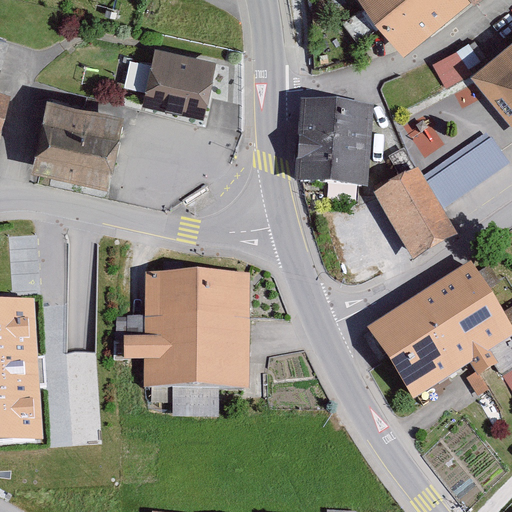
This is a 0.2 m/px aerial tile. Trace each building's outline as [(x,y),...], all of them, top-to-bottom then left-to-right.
[(370,0),(407,49),(472,0),(479,0),(484,5),(490,0),(370,0)] [(511,48),(480,76),(511,114),(511,48)] [(218,61),(162,50),(151,105),(207,116),(218,61)] [(467,81),(454,56),(431,67),(444,92),(467,81)] [(0,135),(4,137),(16,97),(0,91),(0,90),(5,74),(0,72),(0,135)] [(114,187),(130,112),(54,96),(38,171),(114,187)] [(371,192),(377,112),(309,106),(302,186),(371,192)] [(460,239),(447,215),(511,170),(494,145),(491,147),(486,140),(427,182),(423,175),(382,198),(418,262),(460,239)] [(511,311),(502,317),(474,273),(376,334),(421,404),(475,370),(482,381),(500,370),(493,358),(511,345),(511,311)] [(251,395),(254,283),(152,281),(151,344),(134,343),(134,365),(152,365),(151,393),(251,395)] [(33,304),(0,305),(0,447),(42,445),(33,304)]
